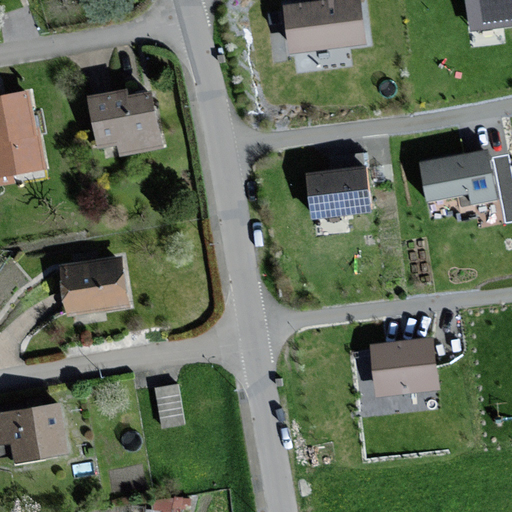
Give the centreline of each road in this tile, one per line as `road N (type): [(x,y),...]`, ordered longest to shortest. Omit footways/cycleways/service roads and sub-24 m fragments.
road 1 (residential): [(223,151),(511,105)]
road 2 (residential): [(511,291),(249,328)]
road 3 (residential): [(250,335),(0,376)]
road 4 (residential): [(0,57),(194,15)]
road 5 (residential): [(249,328),(223,151)]
road 6 (residential): [(281,511),(250,335)]
road 7 (residential): [(223,151),(194,15)]
